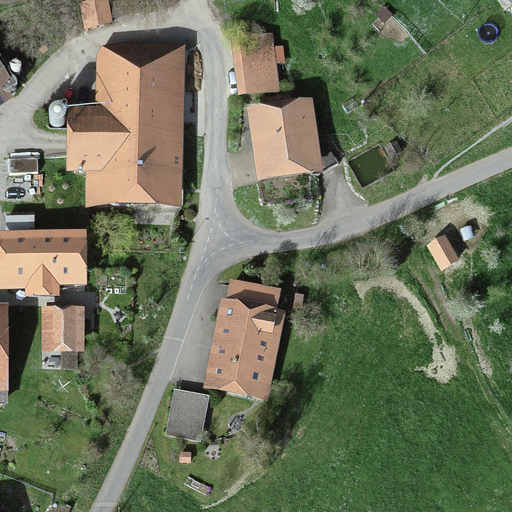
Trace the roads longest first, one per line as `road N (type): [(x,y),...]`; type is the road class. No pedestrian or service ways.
road 1 (unclassified): [(511,156),(327,233),(214,240)]
road 2 (unclassified): [(214,240),(101,511)]
road 3 (residential): [(196,26),(215,46),(219,73),(214,240)]
